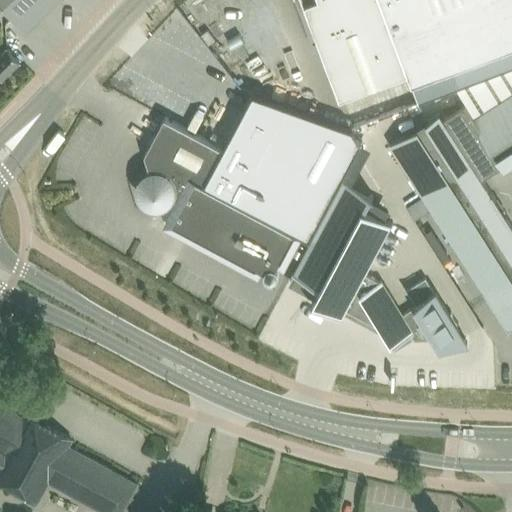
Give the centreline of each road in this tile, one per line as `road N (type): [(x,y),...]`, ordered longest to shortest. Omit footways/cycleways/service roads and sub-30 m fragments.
road 1 (primary): [(197,379),(163,350),(0,257)]
road 2 (primary): [(0,288),(154,366),(197,379)]
road 3 (primary): [(338,426),(383,449),(511,465)]
road 4 (primary): [(511,432),(338,426)]
road 5 (primary): [(197,379),(281,414),(338,426)]
road 6 (unclassified): [(53,99),(139,0)]
